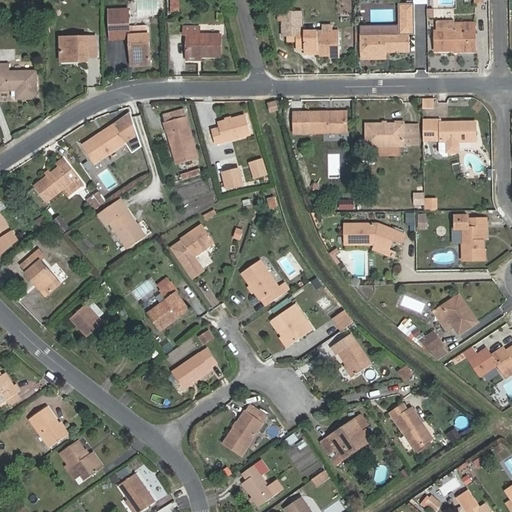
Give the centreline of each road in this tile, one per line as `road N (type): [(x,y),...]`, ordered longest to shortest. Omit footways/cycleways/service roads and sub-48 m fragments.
road 1 (residential): [(262,86),(137,89),(95,104),(0,167)]
road 2 (residential): [(502,85),(262,86)]
road 3 (residential): [(160,443),(0,309)]
road 4 (residential): [(293,393),(252,374),(160,443)]
road 5 (residential): [(502,85),(511,209)]
